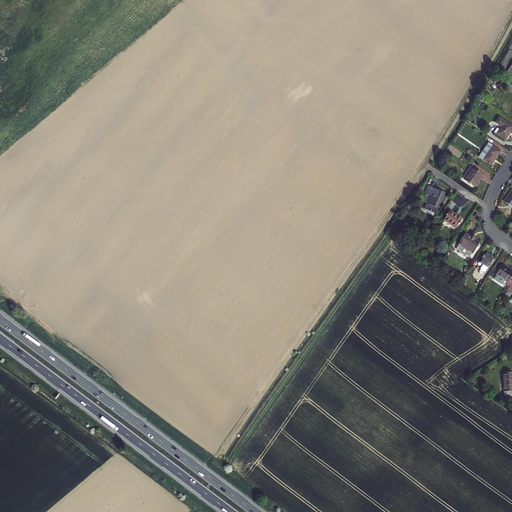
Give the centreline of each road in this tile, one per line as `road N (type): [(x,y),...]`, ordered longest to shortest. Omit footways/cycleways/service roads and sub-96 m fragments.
road 1 (track): [(435,172),(424,166),(218,455)]
road 2 (motorway): [(255,511),(0,319)]
road 3 (motorway): [(0,338),(230,511)]
road 4 (track): [(424,166),(511,20)]
